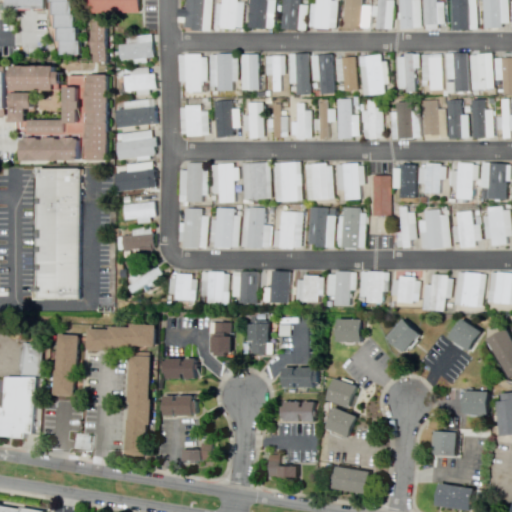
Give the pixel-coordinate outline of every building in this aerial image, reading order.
[(15,11),(14,0),(53,0),(53,11),(15,11)] [(47,0),(49,57),(70,56),(68,0),(47,0)] [(87,57),(87,43),(85,43),(85,30),(82,30),(82,16),(80,16),(80,3),(77,3),(77,0),(57,0),(57,4),(60,4),(60,17),(63,17),(63,30),(65,30),(65,43),(67,43),(67,57),(87,57)] [(144,0),(145,14),(90,15),(90,0),(144,0)] [(191,0),(216,0),(214,34),(198,33),(198,30),(190,29),(191,0)] [(225,0),(241,0),(241,3),(247,4),(245,29),(218,27),(220,6),(225,6),(225,0)] [(256,0),(272,0),(272,3),(279,3),(277,32),(254,31),(255,25),(251,25),(252,6),(256,7),(256,0)] [(304,0),(304,7),(311,7),(310,33),(285,32),(286,0),(304,0)] [(341,30),(313,29),(314,6),(320,6),(320,0),(335,0),(335,2),(342,3),(341,30)] [(373,32),(350,31),(351,18),(345,18),(345,7),(352,7),(352,0),(367,0),(367,15),(373,15),(373,32)] [(397,31),(380,30),(381,18),(376,18),(376,7),(382,8),(382,0),(392,0),(392,2),(398,2),(397,31)] [(424,0),(426,29),(407,30),(405,0),(417,0),(418,1),(424,0)] [(450,26),(444,26),(444,31),(430,32),(428,0),(442,0),(442,4),(449,4),(450,26)] [(452,0),(452,28),(471,28),(471,6),(468,6),(468,0),(452,0)] [(461,0),(474,0),(475,7),(481,6),(482,26),(475,26),(475,31),(463,32),(461,0)] [(489,29),(488,0),(511,0),(511,25),(507,25),(507,29),(489,29)] [(103,23),(86,23),(86,63),(103,63),(103,23)] [(100,24),(113,24),(113,64),(100,64),(100,56),(98,56),(98,34),(100,34),(100,24)] [(132,46),(132,39),(157,36),(159,59),(151,60),(151,64),(138,66),(138,62),(125,63),(123,47),(132,46)] [(214,88),(213,57),(220,57),(220,56),(235,55),(235,58),(240,58),(241,83),(236,83),(236,92),(220,93),(220,88),(214,88)] [(292,56),(313,55),(315,97),(302,97),(301,85),(293,86),(292,56)] [(402,59),(410,59),(410,55),(419,55),(419,56),(424,56),(425,70),(420,70),(421,93),(411,94),(411,90),(404,90),(402,59)] [(473,55),(475,94),(461,95),(460,80),(452,81),(451,56),(473,55)] [(497,55),(499,90),(477,92),(475,57),(483,57),(482,56),(497,55)] [(205,94),(189,94),(189,84),(183,84),(183,57),(189,57),(189,56),(205,56),(205,59),(210,59),(210,83),(205,83),(205,94)] [(244,56),(261,56),(262,91),(245,92),(244,56)] [(337,56),(340,95),(326,96),(325,82),(317,83),(315,58),(337,56)] [(369,98),(365,59),(387,56),(388,64),(392,63),(395,86),(390,86),(391,95),(369,98)] [(427,57),(447,56),(448,91),(436,92),(435,82),(427,82),(427,57)] [(269,58),(288,57),(288,76),(284,76),(285,93),(275,93),(275,78),(270,78),(269,58)] [(341,60),(343,83),(350,83),(350,93),(364,92),(361,59),(341,60)] [(511,59),(499,60),(500,82),(508,82),(509,96),(511,96),(511,59)] [(0,68),(63,68),(63,73),(69,73),(69,87),(63,87),(63,93),(41,93),(41,111),(36,111),(36,125),(17,125),(17,119),(0,119),(0,68)] [(140,97),(140,92),(128,93),(127,78),(134,78),(133,70),(152,69),(152,76),(159,76),(160,90),(153,91),(153,96),(140,97)] [(113,78),(113,163),(32,163),(32,142),(37,142),(37,122),(73,122),(73,78),(113,78)] [(426,102),(442,101),(443,111),(449,111),(451,140),(428,141),(426,102)] [(499,139),(478,140),(476,102),(489,101),(490,112),(497,111),(499,139)] [(511,139),(508,140),(507,131),(502,131),(501,119),(506,118),(505,101),(511,101),(511,139)] [(219,103),(235,102),(235,117),(242,117),(242,132),(236,133),(237,138),(222,139),(221,134),(215,135),(215,123),(220,123),(219,103)] [(340,124),(333,124),(333,140),(325,140),(325,132),(319,133),(319,122),(324,121),(324,102),(332,102),(333,111),(340,111),(340,124)] [(389,140),(368,141),(367,113),(373,112),(373,102),(380,102),(381,110),(387,109),(389,140)] [(474,139),(453,140),(451,102),(465,102),(466,117),(473,116),(474,139)] [(401,104),(416,103),(417,113),(424,113),(425,140),(397,141),(395,114),(402,114),(401,104)] [(140,124),(140,120),(120,122),(119,114),(125,113),(125,106),(144,104),(145,111),(159,109),(160,117),(154,118),(154,123),(140,124)] [(252,104),(266,104),(267,140),(252,140),(251,133),(247,133),(246,118),(252,118),(252,104)] [(281,104),(266,104),(266,138),(281,138),(281,104)] [(289,140),(305,140),(305,104),(289,104),(289,140)] [(316,140),(301,141),(301,137),(296,137),(295,124),(300,124),(300,105),(308,105),(308,113),(315,112),(316,140)] [(365,140),(344,141),(343,116),(348,116),(348,105),(357,105),(357,115),(364,115),(365,140)] [(272,134),(271,121),(276,121),(276,106),(284,106),(284,118),(291,118),(291,138),(276,139),(276,134),(272,134)] [(211,136),(190,137),(190,135),(184,136),(183,110),(187,110),(187,107),(203,107),(204,113),(211,113),(211,136)] [(155,132),(125,136),(126,144),(120,144),(123,162),(141,159),(141,163),(154,161),(153,158),(160,157),(159,149),(161,149),(160,139),(156,140),(155,132)] [(247,202),(245,166),(274,164),(276,200),(247,202)] [(280,204),(278,165),(305,164),(307,203),(280,204)] [(139,189),(124,191),(122,176),(129,175),(129,168),(157,165),(158,172),(159,171),(161,187),(156,187),(156,192),(139,193),(139,189)] [(184,203),(184,172),(190,172),(190,165),(206,165),(206,172),(211,172),(211,197),(206,197),(206,203),(184,203)] [(238,183),(239,204),(222,205),(222,195),(216,196),(214,167),(221,167),(221,166),(236,165),(237,170),(242,169),(242,182),(238,183)] [(312,202),(310,166),(332,165),(332,168),(337,168),(339,201),(312,202)] [(349,202),(349,193),(344,193),(342,166),(364,165),(364,168),(369,168),(370,187),(365,187),(366,201),(349,202)] [(424,170),(431,170),(431,165),(446,166),(446,169),(451,169),(450,181),(445,181),(444,196),(429,195),(430,186),(423,185),(424,170)] [(463,165),(462,173),(455,173),(455,188),(461,188),(460,205),(470,205),(470,201),(476,202),(477,182),(482,182),(483,167),(478,167),(478,165),(463,165)] [(484,189),(485,165),(511,166),(511,202),(493,202),(494,190),(484,189)] [(399,168),(421,169),(419,204),(403,204),(403,197),(398,196),(399,168)] [(44,302),(44,295),(39,295),(38,175),(44,175),(44,171),(86,171),(86,302),(44,302)] [(386,177),(369,177),(369,217),(386,217),(386,177)] [(395,178),(396,218),(378,218),(377,178),(395,178)] [(143,225),(143,220),(130,221),(129,207),(137,206),(136,199),(152,197),(153,204),(160,204),(161,218),(156,219),(156,224),(143,225)] [(403,209),(411,208),(412,215),(418,214),(421,241),(414,242),(415,249),(408,250),(402,250),(401,242),(403,242),(402,235),(406,234),(403,209)] [(491,210),(506,208),(506,212),(511,212),(511,238),(509,238),(510,246),(495,248),(494,241),(488,241),(486,218),(492,218),(491,210)] [(229,248),(229,209),(213,209),(213,248),(229,248)] [(248,209),(269,210),(269,227),(277,227),(276,249),(247,249),(248,209)] [(339,250),(323,249),(324,246),(314,246),(316,209),(333,209),(333,211),(340,211),(339,250)] [(370,250),(342,249),(343,218),(348,218),(348,209),(366,210),(366,215),(372,216),(370,250)] [(211,250),(188,249),(188,244),(184,244),(184,225),(189,225),(189,210),(206,211),(206,218),(212,218),(211,250)] [(221,210),(238,210),(238,218),(244,218),(244,249),(221,248),(221,210)] [(394,249),(411,249),(411,211),(394,211),(394,249)] [(428,213),(443,211),(444,218),(451,217),(454,249),(425,251),(423,223),(429,222),(428,213)] [(464,250),(464,244),(457,244),(456,229),(461,228),(460,214),(475,213),(476,227),(483,226),(485,242),(478,243),(479,249),(464,250)] [(285,214),(307,214),(306,249),(279,248),(279,232),(284,232),(285,214)] [(383,235),(383,221),(372,221),(372,235),(383,235)] [(160,235),(161,250),(159,250),(159,257),(146,258),(145,251),(130,253),(128,236),(138,235),(138,238),(160,235)] [(136,298),(132,292),(140,286),(135,280),(148,271),(153,279),(165,271),(171,279),(155,290),(153,286),(136,298)] [(235,306),(213,305),(214,298),(207,298),(208,273),(230,274),(230,276),(235,276),(235,294),(236,294),(235,306)] [(389,305),(372,305),(372,301),(367,301),(367,273),(394,274),(394,294),(389,294),(389,305)] [(264,306),(247,306),(247,299),(239,299),(239,274),(265,274),(264,306)] [(341,307),(341,298),(334,297),(334,276),(342,277),(342,274),(363,274),(362,292),(357,292),(357,308),(341,307)] [(461,274),(489,276),(487,309),(459,307),(461,274)] [(494,274),(511,275),(511,306),(492,305),(494,274)] [(202,303),(182,302),(182,296),(176,296),(176,280),(182,281),(183,276),(198,276),(198,281),(203,282),(202,303)] [(325,304),(303,304),(304,282),(310,282),(310,277),(325,278),(325,279),(330,280),(330,297),(325,297),(325,304)] [(456,300),(451,300),(450,314),(428,312),(430,287),(437,287),(437,277),(452,278),(452,281),(457,281),(456,300)] [(292,302),(277,302),(277,295),(270,295),(270,280),(278,280),(278,278),(293,278),(293,281),(298,282),(298,295),(293,294),(292,302)] [(424,306),(396,304),(398,282),(405,282),(405,278),(421,279),(420,283),(426,284),(424,306)] [(252,344),(252,356),(274,355),(274,344),(269,344),(269,341),(272,341),(272,325),(269,325),(269,321),(265,321),(265,315),(256,315),(256,325),(252,325),(252,342),(256,341),(256,344),(252,344)] [(364,320),(364,343),(340,343),(340,320),(364,320)] [(410,322),(427,336),(409,357),(392,343),(410,322)] [(468,322),(488,335),(476,353),(456,341),(468,322)] [(215,325),(236,325),(236,335),(233,335),(233,339),(238,339),(239,355),(233,355),(233,359),(221,359),(221,355),(218,355),(218,339),(221,339),(221,336),(215,336),(215,325)] [(281,337),(281,325),(293,325),(293,337),(281,337)] [(163,328),(162,349),(140,349),(139,352),(119,351),(119,354),(93,353),(94,332),(116,332),(116,329),(137,330),(137,327),(163,328)] [(511,375),(491,341),(509,330),(511,334),(511,375)] [(64,337),(86,338),(83,379),(82,378),(81,399),(60,398),(64,337)] [(30,346),(49,347),(47,379),(28,378),(30,346)] [(137,358),(158,359),(156,402),(158,402),(157,428),(154,428),(153,460),(133,459),(134,423),(136,423),(137,406),(135,406),(137,358)] [(173,362),(173,364),(170,364),(170,376),(174,376),(174,382),(190,382),(190,377),(194,377),(194,382),(204,382),(204,361),(192,361),(192,368),(190,368),(190,362),(173,362)] [(284,368),(284,388),(295,388),(295,383),(298,383),(298,388),(314,389),(314,383),(318,383),(318,370),(314,370),(314,368),(297,368),(297,376),(295,376),(295,368),(284,368)] [(360,387),(352,408),(329,399),(337,378),(360,387)] [(11,379),(43,380),(40,436),(32,436),(32,441),(20,441),(20,440),(7,439),(7,437),(0,437),(0,420),(4,420),(4,410),(10,411),(11,379)] [(472,393),(496,394),(495,418),(471,417),(472,393)] [(500,403),(505,403),(505,395),(511,394),(511,437),(503,438),(500,403)] [(171,398),(171,419),(182,419),(182,412),(185,412),(185,419),(201,419),(201,416),(205,416),(205,404),(201,404),(201,399),(185,399),(185,404),(182,404),(182,398),(171,398)] [(304,403),(288,402),(288,408),(284,408),(284,420),(288,420),(288,422),(304,423),(304,416),(307,416),(307,423),(318,423),(318,403),(307,403),(307,408),(304,408),(304,403)] [(360,417),(352,438),(329,429),(338,408),(360,417)] [(437,432),(460,433),(459,455),(436,454),(437,432)] [(208,445),(219,446),(218,463),(209,463),(209,464),(190,464),(190,452),(208,452),(208,445)] [(199,462),(199,449),(181,449),(181,462),(199,462)] [(282,455),(282,467),(301,467),(301,479),(278,479),(278,474),(270,475),(270,455),(282,455)] [(344,469),(378,475),(374,497),(340,492),(344,469)] [(444,485),(478,491),(474,511),(468,511),(440,507),(444,485)]
